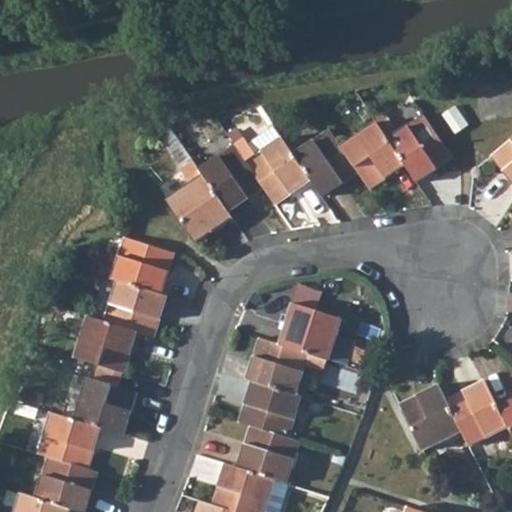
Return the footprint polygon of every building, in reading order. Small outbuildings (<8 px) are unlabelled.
[(383,121),(392,136),(417,119),(408,105),(383,121)] [(423,116),(387,141),(406,169),(417,184),(454,159),(423,116)] [(375,125),(340,149),(358,176),(371,193),(406,169),(387,141),(375,125)] [(328,134),(292,158),(309,183),(321,201),(358,176),(340,149),(328,134)] [(511,138),(489,158),(511,184),(511,138)] [(280,142),(245,165),(263,191),(274,208),(309,183),(292,158),(280,142)] [(233,148),(197,172),(201,179),(227,217),(263,191),(245,165),(233,148)] [(201,179),(166,203),(194,247),(230,222),(227,217),(201,179)] [(120,240),(106,281),(113,283),(158,297),(170,255),(120,240)] [(113,283),(100,325),(133,335),(150,341),(164,298),(158,297),(113,283)] [(290,305),(277,347),(305,355),(327,362),(339,320),(290,305)] [(83,319),(70,359),(120,376),(133,335),(100,325),(83,319)] [(255,340),(243,382),(250,384),(292,397),(305,355),(277,347),(255,340)] [(82,379),(67,420),(95,428),(117,434),(130,394),(82,379)] [(482,381),(445,400),(460,428),(468,446),(505,427),(495,408),(482,381)] [(437,383),(396,404),(420,449),(460,428),(445,400),(437,383)] [(250,384),(237,425),(248,429),(287,442),(299,399),(292,397),(250,384)] [(511,398),(495,408),(505,427),(511,440),(511,398)] [(45,413),(31,455),(43,459),(81,470),(95,428),(67,420),(45,413)] [(248,429),(237,470),(272,481),(286,486),(298,445),(287,442),(248,429)] [(43,459),(31,499),(65,509),(73,511),(79,511),(92,474),(81,470),(43,459)] [(222,466),(210,507),(226,511),(279,511),(286,486),(272,481),(237,470),(222,466)] [(31,499),(17,495),(11,511),(63,511),(65,509),(31,499)] [(198,503),(195,511),(226,511),(210,507),(198,503)]
